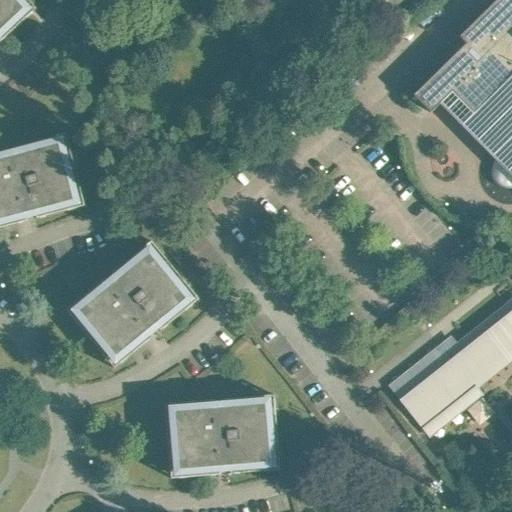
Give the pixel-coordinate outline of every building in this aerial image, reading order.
[(0,0),(0,42),(36,9),(27,0),(0,0)] [(256,18),(241,0),(233,7),(248,25),(256,18)] [(265,11),(255,0),(241,0),(256,18),(265,11)] [(273,4),(269,0),(255,0),(265,11),(273,4)] [(402,0),(366,0),(381,18),(402,0)] [(511,0),(497,0),(459,37),(466,44),(414,96),(431,113),(441,103),(496,158),(493,167),(492,169),(492,170),(492,172),(492,174),(493,176),(493,178),(494,180),(495,181),(497,183),(498,184),(500,185),(502,186),(504,187),(506,188),(508,188),(510,188),(511,188),(511,187),(511,0)] [(248,25),(233,7),(225,14),(240,32),(248,25)] [(85,206),(70,150),(65,134),(17,146),(19,154),(10,156),(8,149),(0,150),(0,228),(27,222),(25,214),(34,212),(36,219),(85,206)] [(160,331),(193,305),(199,300),(151,241),(113,273),(118,279),(110,285),(105,279),(66,311),(114,369),(153,337),(148,331),(155,325),(160,331)] [(511,300),(445,353),(440,346),(389,387),(424,431),(425,430),(425,429),(458,402),(463,409),(481,394),(471,382),(511,349),(511,300)] [(280,470),(275,412),(274,395),(224,399),(225,407),(215,408),(214,400),(165,404),(171,479),(221,475),(220,467),(230,466),(230,474),(280,470)]
